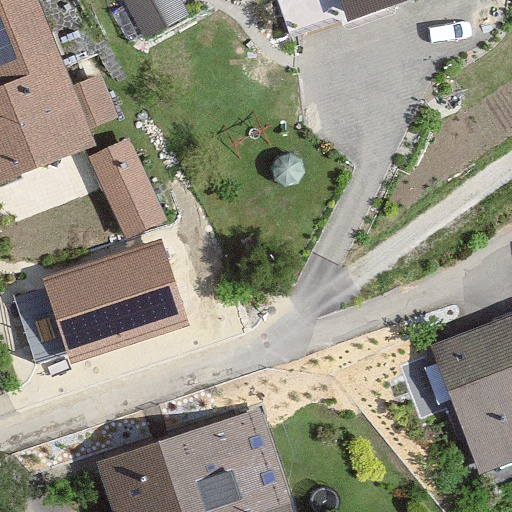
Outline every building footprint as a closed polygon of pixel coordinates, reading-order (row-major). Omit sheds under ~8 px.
[(0,186),(103,144),(44,0),(25,0),(0,10),(0,79),(9,101),(0,104),(0,186)] [(136,0),(150,30),(192,11),(187,0),(136,0)] [(345,0),(352,20),(410,0),(345,0)] [(108,67),(81,77),(96,120),(123,111),(108,67)] [(161,242),(44,280),(71,361),(188,322),(161,242)] [(511,319),(450,341),(495,471),(511,465),(511,319)] [(303,511),(270,408),(107,460),(123,511),(303,511)]
